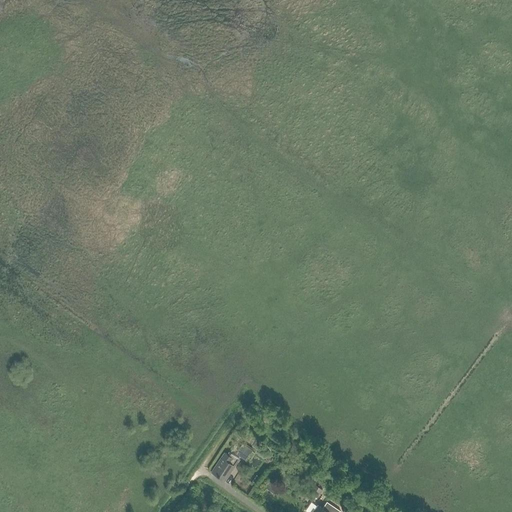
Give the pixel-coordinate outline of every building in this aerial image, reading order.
[(243,444),(237,454),(246,461),(253,451),(243,444)] [(227,455),(224,453),(211,472),(224,481),(234,466),(233,465),(225,460),(229,456),(227,455)] [(270,480),(265,488),(275,494),(280,487),(270,480)] [(314,485),(308,493),(316,498),(322,490),(314,485)] [(339,511),(340,511),(326,501),(322,508),(317,505),(317,506),(312,511),(339,511)] [(312,503),(306,511),(307,511),(312,511),(317,506),(312,503)]
